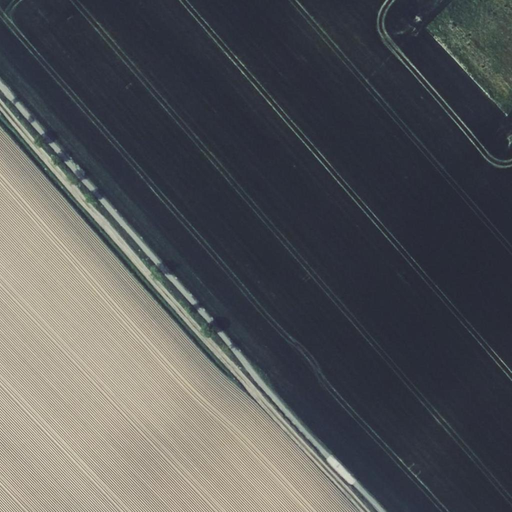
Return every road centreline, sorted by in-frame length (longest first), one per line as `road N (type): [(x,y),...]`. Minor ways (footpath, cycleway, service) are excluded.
road 1 (track): [(0,84),(379,511)]
road 2 (track): [(366,511),(0,104)]
